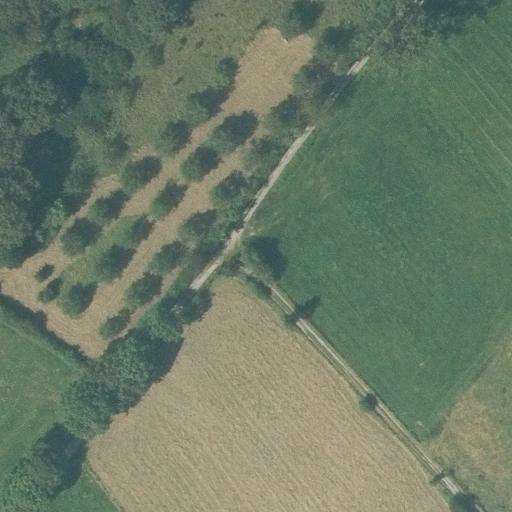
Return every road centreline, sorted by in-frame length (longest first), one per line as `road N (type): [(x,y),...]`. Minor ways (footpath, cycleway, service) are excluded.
road 1 (track): [(225,247),(468,511)]
road 2 (track): [(17,511),(225,247)]
road 3 (track): [(423,0),(388,32),(225,247)]
